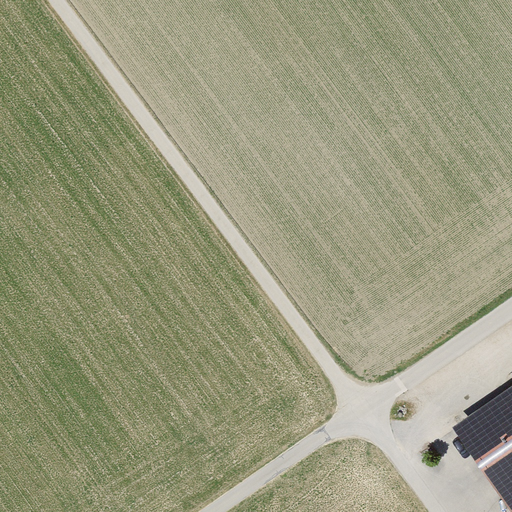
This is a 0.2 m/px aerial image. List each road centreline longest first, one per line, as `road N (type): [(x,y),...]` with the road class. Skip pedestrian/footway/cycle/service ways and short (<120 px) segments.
road 1 (track): [(59,0),(438,511)]
road 2 (track): [(511,308),(217,511)]
